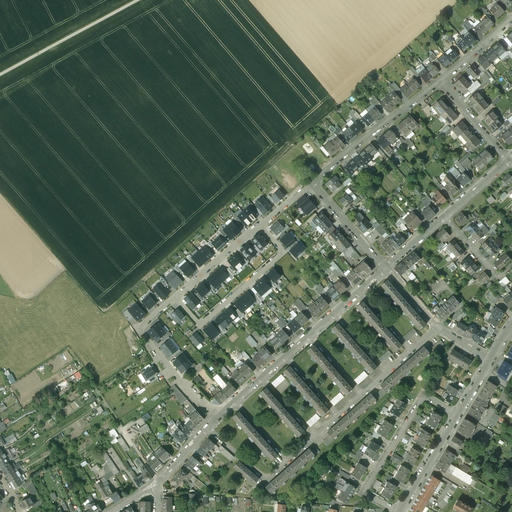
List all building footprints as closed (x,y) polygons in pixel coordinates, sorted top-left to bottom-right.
[(511,0),(501,0),(509,8),(511,5),(511,0)] [(497,3),(493,6),(494,7),(490,11),(497,19),(505,12),(497,3)] [(487,17),(481,23),(487,30),(494,24),(487,17)] [(481,23),(475,28),(481,35),(487,30),(481,23)] [(470,33),(467,36),(466,35),(462,38),(469,46),(476,40),(470,33)] [(462,38),(455,43),(463,52),(469,46),(462,38)] [(506,52),(498,43),(492,49),(498,56),(502,54),(506,52)] [(451,49),(444,54),(451,62),(458,56),(451,49)] [(492,49),(484,55),(484,56),(491,63),(498,56),(492,49)] [(444,54),(438,60),(444,68),(451,62),(444,54)] [(484,56),(481,58),(479,60),(480,60),(478,61),(485,70),(491,64),(491,63),(484,56)] [(439,71),(433,64),(432,64),(430,63),(427,65),(429,67),(426,70),(432,77),(439,71)] [(474,66),(473,68),(472,66),(467,71),(474,79),(480,73),(474,66)] [(425,69),(419,75),(425,82),(432,77),(426,70),(425,69)] [(466,81),(463,77),(455,84),(463,93),(466,90),(466,91),(467,90),(467,89),(468,89),(469,87),(465,82),(466,81)] [(481,77),(477,81),(481,85),(485,82),(481,77)] [(413,78),(406,84),(407,84),(413,91),(420,86),(413,78)] [(476,89),(472,93),(473,96),(477,93),(491,81),(488,79),(485,82),(481,85),(476,89)] [(477,81),(472,85),(476,89),(481,85),(477,81)] [(413,91),(407,84),(400,90),(406,97),(413,91)] [(476,89),(472,85),(469,87),(468,89),(472,93),(476,89)] [(401,100),(394,93),(388,99),(394,106),(401,100)] [(473,96),(474,96),(467,101),(473,108),(482,100),(483,100),(477,93),(473,96)] [(499,97),(492,103),(495,106),(501,99),(499,97)] [(388,99),(381,104),(388,112),(394,106),(388,99)] [(450,108),(441,99),(433,106),(438,112),(437,114),(440,117),(442,115),(450,108)] [(482,100),(473,108),(479,115),(490,105),(487,101),(485,103),(482,100)] [(375,107),(369,113),(375,120),(382,114),(375,107)] [(450,108),(442,115),(447,121),(446,121),(449,125),(458,117),(450,108)] [(492,111),(483,119),(489,126),(497,119),(498,118),(492,111)] [(375,120),(369,113),(362,119),(368,126),(375,120)] [(415,121),(410,116),(403,121),(411,130),(418,125),(418,124),(415,121)] [(497,119),(489,126),(494,132),(502,125),(497,119)] [(356,121),(349,127),(356,135),(363,129),(356,121)] [(403,121),(397,127),(406,137),(412,132),(403,121)] [(454,128),(452,130),(455,134),(457,133),(459,136),(460,135),(467,129),(461,122),(454,128)] [(444,133),(443,134),(446,137),(449,134),(449,133),(452,130),(454,128),(452,126),(450,128),(444,133)] [(349,127),(343,133),(349,141),(356,135),(349,127)] [(511,129),(511,128),(501,137),(508,145),(511,141),(511,129)] [(474,136),(467,129),(460,135),(467,143),(474,136)] [(399,139),(391,130),(384,136),(391,143),(394,147),(401,141),(399,139)] [(391,143),(384,136),(377,142),(387,154),(391,150),(388,146),(391,143)] [(467,143),(465,144),(471,151),(480,143),(474,136),(467,143)] [(344,144),(338,138),(335,140),(334,139),(331,142),(338,150),(344,144)] [(414,145),(408,138),(405,141),(407,144),(411,148),(414,145)] [(330,141),(323,147),(331,156),(338,150),(331,142),(330,141)] [(372,144),(365,151),(371,157),(378,151),(375,148),(372,144)] [(405,159),(397,150),(392,154),(400,163),(405,159)] [(486,150),(480,155),(480,154),(478,156),(478,157),(472,161),(480,170),(493,158),(486,150)] [(365,151),(358,157),(366,165),(373,159),(371,157),(365,151)] [(465,160),(460,164),(464,169),(471,163),(467,158),(465,160)] [(354,160),(345,168),(351,175),(360,167),(354,160)] [(456,169),(449,175),(454,181),(457,179),(463,186),(470,180),(464,173),(461,175),(456,169)] [(511,179),(508,174),(501,180),(503,183),(502,184),(504,186),(505,187),(506,186),(511,180),(511,179)] [(449,175),(444,180),(445,181),(442,184),(445,187),(445,188),(452,195),(458,190),(452,182),(454,181),(449,175)] [(335,176),(325,184),(333,193),(340,187),(336,182),(339,180),(335,176)] [(349,178),(343,183),(346,186),(352,181),(349,178)] [(444,188),(438,182),(435,184),(441,190),(444,188)] [(347,194),(340,200),(346,208),(353,202),(350,198),(354,194),(348,188),(345,191),(347,194)] [(279,190),(271,197),(274,202),(276,204),(284,197),(279,190)] [(446,200),(438,191),(435,193),(437,195),(432,199),(439,207),(446,200)] [(268,199),(272,204),(274,202),(271,197),(269,195),(266,197),(268,199)] [(300,206),(308,200),(303,195),(297,201),(299,203),(296,205),(299,208),(300,207),(300,206)] [(490,196),(485,200),(489,205),(494,201),(490,196)] [(266,201),(262,198),(258,201),(259,203),(256,205),(264,215),(272,208),(270,207),(266,201)] [(307,215),(316,207),(313,205),(314,204),(311,201),(310,202),(308,199),(308,200),(300,206),(300,207),(307,215)] [(429,207),(425,210),(421,213),(428,221),(436,215),(430,208),(429,207)] [(248,208),(243,212),(252,222),(257,217),(248,208)] [(246,227),(252,222),(243,212),(238,217),(246,227)] [(321,212),(321,213),(317,216),(312,220),(318,226),(319,226),(327,219),(321,212)] [(365,218),(359,212),(354,216),(360,223),(365,218)] [(415,215),(413,212),(408,216),(417,226),(421,222),(415,215)] [(307,220),(310,223),(312,220),(317,216),(314,214),(307,220)] [(464,218),(461,214),(455,220),(460,226),(463,223),(464,224),(467,221),(470,218),(467,215),(464,218)] [(417,226),(408,216),(403,220),(412,230),(417,226)] [(232,222),(236,227),(239,224),(233,218),(230,220),(232,223),(232,222)] [(327,219),(319,226),(324,232),(325,231),(332,226),(332,225),(327,219)] [(362,222),(361,223),(358,225),(365,233),(371,228),(367,224),(369,223),(365,219),(362,222)] [(232,223),(228,226),(236,236),(240,232),(236,227),(232,222),(232,223)] [(284,228),(278,222),(270,229),(276,235),(284,228)] [(473,223),(466,230),(471,235),(477,230),(475,227),(476,226),(473,223)] [(402,224),(397,228),(402,233),(407,229),(402,224)] [(386,232),(380,225),(376,228),(381,236),(386,232)] [(236,236),(228,226),(223,230),(227,235),(231,240),(236,236)] [(332,226),(325,231),(327,234),(328,233),(334,228),(332,226)] [(477,230),(471,235),(476,242),(487,232),(486,232),(487,231),(482,226),(477,230)] [(487,231),(486,232),(487,232),(489,235),(493,231),(496,228),(494,226),(487,231)] [(224,237),(227,235),(223,230),(221,228),(218,231),(224,237)] [(443,229),(439,233),(439,232),(435,235),(441,242),(448,235),(443,229)] [(330,235),(328,237),(328,239),(330,241),(331,241),(332,240),(335,243),(342,237),(336,230),(330,235)] [(285,246),(294,239),(288,233),(280,240),(285,246)] [(262,237),(259,234),(252,240),(260,250),(267,244),(264,241),(264,240),(262,237)] [(400,234),(393,240),(399,247),(406,241),(400,234)] [(351,246),(343,236),(342,237),(335,243),(334,244),(337,248),(338,247),(343,253),(343,252),(350,246),(351,246)] [(219,237),(212,243),(212,244),(214,246),(218,251),(226,244),(219,237)] [(391,238),(380,247),(388,256),(399,247),(393,240),(391,238)] [(490,238),(480,246),(486,252),(493,246),(493,245),(490,242),(492,240),(490,238)] [(448,244),(446,246),(442,250),(447,255),(451,252),(458,246),(452,240),(448,244)] [(207,243),(205,241),(202,243),(205,246),(208,250),(211,247),(207,243)] [(438,249),(436,250),(439,253),(442,250),(446,246),(448,244),(446,241),(442,245),(438,249)] [(247,244),(240,250),(249,260),(256,254),(247,244)] [(298,244),(290,251),(295,258),(304,251),(298,244)] [(198,252),(206,261),(213,255),(208,250),(205,246),(198,252)] [(350,246),(343,252),(348,258),(351,256),(355,252),(350,246)] [(463,252),(458,246),(451,252),(456,258),(463,252)] [(496,249),(493,246),(486,252),(491,258),(493,256),(494,257),(498,253),(497,252),(500,250),(497,248),(496,249)] [(200,267),(206,261),(198,252),(192,258),(191,258),(195,262),(200,267)] [(355,252),(351,256),(356,262),(360,257),(355,252)] [(420,260),(413,252),(407,257),(413,264),(416,262),(417,263),(420,260)] [(505,254),(494,264),(499,270),(511,260),(505,254)] [(192,264),(195,262),(191,258),(192,258),(189,255),(186,257),(192,264)] [(235,255),(228,261),(232,265),(236,271),(243,265),(240,262),(235,255)] [(467,256),(459,263),(465,270),(473,263),(467,256)] [(413,264),(407,257),(401,262),(408,269),(413,264)] [(364,261),(354,271),(361,280),(372,270),(364,261)] [(195,271),(187,262),(180,268),(183,272),(188,277),(195,271)] [(401,262),(393,269),(399,276),(408,269),(401,262)] [(473,263),(465,270),(471,276),(478,269),(473,263)] [(342,273),(335,264),(332,266),(334,269),(340,275),(342,273)] [(180,268),(178,265),(174,268),(180,275),(183,272),(180,268)] [(228,271),(233,276),(237,272),(236,271),(232,265),(227,269),(228,271)] [(221,267),(214,273),(222,283),(229,277),(225,273),(221,267)] [(354,271),(351,267),(348,270),(351,273),(346,277),(354,286),(361,280),(354,271)] [(280,277),(273,269),(267,275),(271,279),(274,283),(274,282),(280,277)] [(340,275),(334,269),(332,271),(337,277),(340,275)] [(228,271),(225,273),(229,277),(231,280),(234,277),(233,276),(228,271)] [(173,272),(166,278),(175,289),(182,282),(173,272)] [(484,272),(477,278),(481,282),(480,283),(481,284),(482,283),(483,284),(489,278),(484,272)] [(215,289),(222,283),(214,273),(207,279),(212,285),(215,289)] [(440,277),(426,289),(430,294),(443,281),(440,277)] [(505,277),(499,283),(502,287),(505,285),(508,282),(505,277)] [(159,281),(160,283),(164,288),(167,285),(162,278),(159,281)] [(258,283),(266,292),(270,288),(266,283),(262,279),(258,283)] [(271,279),(269,281),(274,288),(277,286),(274,282),(274,283),(271,279)] [(340,280),(333,286),(340,294),(347,288),(340,280)] [(400,295),(386,280),(380,286),(393,300),(400,295)] [(272,290),(274,288),(269,281),(266,283),(270,288),(272,290)] [(160,283),(153,289),(162,300),(169,293),(164,288),(160,283)] [(261,296),(266,292),(258,283),(253,287),(258,292),(261,296)] [(333,286),(330,283),(327,285),(330,289),(326,292),(333,300),(340,294),(333,286)] [(199,293),(203,297),(209,292),(202,284),(196,289),(199,293)] [(215,289),(212,285),(209,287),(215,294),(218,292),(215,289)] [(511,291),(511,292),(505,285),(502,287),(509,296),(511,299),(511,291)] [(247,292),(241,298),(249,307),(255,301),(252,297),(247,292)] [(255,294),(261,301),(264,298),(261,296),(258,292),(255,294)] [(192,295),(191,293),(184,299),(193,309),(199,303),(198,302),(192,295)] [(195,293),(192,295),(198,302),(200,300),(196,295),(195,293)] [(199,293),(196,295),(200,300),(202,302),(205,300),(203,297),(199,293)] [(255,301),(256,302),(257,301),(259,303),(261,301),(255,294),(252,297),(255,301)] [(492,294),(488,297),(494,306),(497,304),(496,303),(498,301),(494,296),(492,294)] [(156,303),(149,295),(142,301),(149,310),(156,303)] [(413,310),(400,295),(393,300),(407,315),(413,310)] [(453,296),(444,303),(442,301),(439,304),(441,307),(448,314),(460,304),(453,296)] [(511,299),(509,296),(507,297),(506,296),(502,299),(503,300),(502,301),(508,308),(511,305),(511,299)] [(249,307),(241,298),(234,304),(238,309),(242,313),(249,307)] [(322,298),(315,304),(321,311),(328,305),(322,298)] [(307,308),(299,299),(296,301),(304,311),(307,308)] [(375,317),(362,302),(356,307),(369,322),(375,317)] [(314,303),(307,309),(314,317),(321,311),(315,304),(314,303)] [(136,304),(128,311),(134,317),(137,321),(140,318),(140,319),(145,314),(136,304)] [(441,307),(439,309),(436,306),(432,310),(435,313),(442,320),(448,314),(441,307)] [(223,313),(231,323),(237,317),(234,313),(229,307),(223,313)] [(504,312),(496,308),(495,310),(496,310),(493,315),(500,319),(504,312)] [(128,322),(134,317),(128,311),(127,309),(122,313),(128,322)] [(184,317),(177,309),(171,315),(177,323),(184,317)] [(236,311),(242,317),(244,315),(242,313),(238,309),(236,311)] [(426,324),(413,310),(407,315),(420,330),(426,324)] [(237,317),(240,320),(242,317),(236,311),(234,313),(237,317)] [(459,311),(451,317),(454,321),(462,314),(459,311)] [(224,328),(231,323),(223,313),(216,319),(220,324),(224,329),(224,328)] [(302,313),(295,319),(301,326),(308,320),(302,313)] [(493,315),(491,314),(488,320),(491,322),(491,323),(494,325),(493,325),(496,327),(500,319),(493,315)] [(389,331),(375,317),(369,322),(383,337),(389,331)] [(151,325),(153,327),(158,323),(158,324),(160,322),(158,319),(151,325)] [(295,319),(288,325),(294,332),(301,326),(295,319)] [(467,328),(458,322),(454,330),(463,336),(464,334),(467,328)] [(148,332),(152,337),(162,328),(158,324),(158,323),(153,327),(148,332)] [(215,328),(211,323),(203,330),(212,340),(219,333),(220,333),(215,328)] [(226,331),(224,328),(224,329),(220,324),(218,326),(223,332),(224,333),(226,331)] [(338,324),(331,330),(345,344),(351,339),(338,324)] [(220,334),(223,332),(218,326),(217,325),(215,328),(220,333),(219,333),(220,334)] [(476,330),(469,326),(467,328),(464,334),(470,338),(471,337),(476,330)] [(166,333),(162,328),(152,337),(156,342),(161,337),(166,334),(166,333)] [(487,330),(484,328),(481,333),(476,330),(471,337),(480,343),(485,335),(488,337),(489,337),(490,337),(491,335),(486,331),(487,330)] [(413,329),(403,338),(407,342),(417,333),(413,329)] [(166,334),(161,337),(164,340),(168,336),(170,334),(168,331),(166,333),(166,334)] [(283,331),(277,337),(282,343),(289,337),(283,331)] [(402,346),(389,331),(383,337),(396,351),(402,346)] [(203,341),(196,333),(190,338),(197,346),(203,341)] [(257,344),(250,335),(245,339),(253,348),(257,344)] [(277,337),(270,343),(275,349),(282,343),(277,337)] [(364,353),(351,339),(345,344),(358,359),(364,353)] [(160,347),(164,352),(173,345),(168,340),(163,344),(160,347)] [(440,340),(430,349),(434,353),(444,344),(440,340)] [(169,358),(172,355),(177,351),(173,345),(164,352),(169,358)] [(326,360),(313,346),(307,351),(320,366),(326,360)] [(429,353),(424,346),(409,359),(415,366),(429,353)] [(264,347),(257,353),(258,354),(265,361),(272,355),(264,347)] [(174,357),(175,357),(181,352),(179,349),(177,351),(172,355),(174,357)] [(454,362),(459,353),(452,349),(447,358),(454,362)] [(389,350),(379,359),(382,363),(392,354),(389,350)] [(175,357),(177,359),(183,354),(183,355),(184,354),(182,351),(181,352),(175,357)] [(244,357),(240,352),(235,356),(239,361),(244,357)] [(377,368),(364,353),(358,359),(371,373),(377,368)] [(460,366),(465,357),(459,353),(454,362),(460,366)] [(173,363),(177,368),(187,359),(183,355),(183,354),(177,359),(173,363)] [(258,354),(252,360),(257,366),(260,363),(261,364),(264,361),(258,354)] [(472,361),(465,357),(460,366),(467,370),(472,361)] [(187,359),(177,368),(182,373),(187,369),(192,365),(191,365),(187,359)] [(415,366),(409,359),(395,372),(401,379),(415,366)] [(340,375),(326,360),(320,366),(333,380),(340,375)] [(511,366),(506,363),(503,361),(500,367),(510,372),(511,368),(511,366)] [(194,363),(191,365),(192,365),(187,369),(189,371),(196,366),(194,363)] [(198,374),(204,368),(200,363),(193,369),(198,374)] [(245,363),(238,369),(246,378),(253,372),(245,363)] [(158,374),(152,366),(141,373),(146,382),(158,374)] [(303,381),(289,367),(283,373),(296,387),(303,381)] [(510,372),(500,367),(497,372),(499,374),(506,378),(510,372)] [(246,378),(238,369),(231,375),(239,384),(246,378)] [(222,370),(218,374),(222,379),(226,375),(222,370)] [(364,371),(354,380),(358,385),(368,376),(364,371)] [(78,372),(50,390),(53,395),(69,384),(81,376),(78,372)] [(401,379),(395,372),(380,385),(386,392),(401,379)] [(236,390),(229,382),(226,384),(217,375),(213,378),(220,385),(223,389),(229,396),(236,390)] [(281,375),(271,383),(275,388),(285,379),(281,375)] [(353,389),(340,375),(333,380),(347,395),(353,389)] [(316,396),(303,381),(296,387),(309,402),(316,396)] [(487,381),(478,396),(487,402),(497,386),(487,381)] [(69,384),(53,395),(56,399),(72,388),(69,384)] [(187,400),(174,385),(170,389),(180,404),(187,400)] [(458,390),(449,385),(446,392),(454,397),(458,390)] [(221,391),(217,387),(211,393),(221,404),(229,396),(223,389),(221,391)] [(272,408),(279,403),(265,388),(259,394),(272,408)] [(378,392),(373,396),(377,400),(376,400),(377,401),(382,396),(378,392)] [(454,397),(446,392),(442,398),(450,403),(454,397)] [(340,393),(330,401),(334,406),(344,397),(340,393)] [(371,394),(356,407),(362,413),(376,400),(377,400),(373,396),(371,394)] [(316,396),(309,402),(322,416),(329,411),(316,396)] [(487,402),(478,396),(472,406),(485,414),(488,410),(484,407),(487,402)] [(406,404),(398,399),(394,405),(402,410),(406,404)] [(285,423),(292,417),(279,403),(272,408),(285,423)] [(508,409),(498,403),(495,408),(505,414),(508,409)] [(203,418),(191,405),(187,409),(191,414),(189,415),(190,416),(189,417),(190,420),(189,421),(195,428),(202,421),(201,419),(203,418)] [(402,410),(394,405),(390,412),(398,417),(402,410)] [(485,414),(472,406),(468,413),(478,420),(480,417),(482,418),(485,414)] [(356,407),(342,419),(348,426),(362,413),(356,407)] [(246,432),(252,427),(238,412),(232,417),(246,432)] [(442,417),(433,412),(432,414),(433,415),(431,418),(438,423),(442,417)] [(148,413),(142,417),(145,421),(151,417),(148,413)] [(0,423),(0,430),(8,425),(9,426),(10,425),(9,424),(13,421),(14,422),(18,419),(15,414),(13,415),(13,416),(8,419),(8,418),(0,423)] [(316,414),(306,422),(310,427),(320,418),(316,414)] [(500,417),(495,414),(491,419),(496,422),(500,417)] [(299,438),(305,432),(292,417),(285,423),(299,438)] [(431,418),(429,422),(428,421),(426,424),(434,429),(438,423),(431,418)] [(342,419),(327,433),(330,435),(333,439),(348,426),(342,419)] [(475,425),(464,419),(456,432),(467,438),(469,435),(470,435),(474,428),(473,428),(475,425)] [(496,422),(491,419),(488,424),(493,427),(496,422)] [(393,425),(385,420),(381,426),(389,432),(393,425)] [(189,421),(183,427),(182,426),(179,429),(187,436),(192,430),(195,428),(189,421)] [(146,424),(137,429),(139,432),(141,435),(149,429),(146,424)] [(179,429),(177,428),(175,424),(171,428),(172,429),(172,430),(170,433),(172,435),(175,437),(173,440),(177,443),(179,441),(181,443),(182,442),(183,443),(185,441),(184,440),(187,436),(179,429)] [(134,425),(129,428),(134,435),(139,432),(137,429),(134,425)] [(389,432),(381,426),(377,433),(385,438),(389,432)] [(259,447),(265,441),(252,427),(246,432),(259,447)] [(487,429),(478,445),(483,448),(492,433),(487,429)] [(431,435),(423,430),(419,436),(427,441),(431,435)] [(330,435),(323,441),(327,446),(334,440),(333,439),(330,435)] [(419,436),(415,442),(424,447),(427,441),(419,436)] [(128,449),(120,437),(116,440),(124,452),(128,449)] [(461,442),(453,437),(449,445),(456,449),(457,450),(457,449),(461,442)] [(2,440),(0,441),(0,445),(0,446),(1,447),(4,445),(5,446),(9,443),(8,441),(6,438),(2,440)] [(215,445),(208,438),(200,447),(207,452),(209,450),(212,453),(214,450),(212,449),(215,445)] [(272,461),(278,456),(265,441),(259,447),(272,461)] [(380,446),(371,441),(367,448),(368,448),(376,453),(380,446)] [(234,457),(221,446),(217,450),(230,462),(234,457)] [(11,447),(8,449),(7,448),(5,450),(7,452),(8,455),(15,451),(14,449),(13,450),(11,447)] [(207,452),(200,447),(197,451),(203,457),(206,460),(208,458),(206,456),(206,455),(205,455),(207,452)] [(163,448),(155,455),(162,464),(171,456),(163,448)] [(315,448),(311,452),(314,455),(315,456),(319,453),(315,448)] [(376,453),(368,448),(366,451),(365,451),(364,453),(372,459),(376,453)] [(420,453),(412,448),(408,454),(417,459),(420,453)] [(309,449),(294,462),(300,468),(314,455),(311,452),(309,449)] [(454,455),(446,450),(441,458),(450,464),(452,460),(451,460),(454,455)] [(0,451),(0,460),(8,455),(7,452),(2,455),(1,454),(3,453),(2,451),(0,452),(0,451)] [(118,472),(104,452),(100,455),(106,464),(114,475),(118,472)] [(403,459),(394,453),(392,456),(396,459),(402,462),(403,459)] [(408,454),(405,460),(413,465),(417,459),(408,454)] [(8,455),(0,460),(0,467),(1,469),(8,465),(10,463),(8,459),(10,458),(8,455)] [(155,455),(154,455),(147,461),(156,472),(163,465),(155,455)] [(199,462),(192,456),(189,460),(195,466),(197,464),(198,465),(199,464),(201,466),(203,464),(200,461),(199,462)] [(368,467),(370,464),(361,458),(359,461),(368,467)] [(450,464),(441,458),(435,467),(444,473),(450,464)] [(146,471),(138,459),(134,461),(140,469),(143,473),(140,475),(141,476),(146,483),(152,478),(147,471),(146,471)] [(195,466),(189,460),(185,464),(192,470),(191,471),(194,473),(196,471),(193,469),(195,466)] [(243,477),(249,470),(239,461),(233,468),(243,477)] [(294,462),(280,475),(286,481),(300,468),(294,462)] [(8,465),(1,469),(5,476),(16,469),(18,468),(20,466),(18,463),(10,468),(9,465),(9,466),(8,465)] [(366,468),(358,463),(356,465),(357,466),(355,469),(363,474),(366,468)] [(98,464),(92,467),(95,472),(101,469),(98,464)] [(114,475),(106,464),(103,467),(104,469),(103,469),(107,474),(104,477),(99,480),(101,484),(105,488),(108,486),(109,485),(106,481),(114,475)] [(410,470),(401,465),(398,472),(406,477),(410,470)] [(469,469),(463,465),(459,470),(466,473),(469,469)] [(459,470),(455,467),(451,474),(469,485),(474,478),(466,473),(459,470)] [(136,477),(130,468),(128,470),(134,479),(136,477)] [(16,469),(5,476),(9,483),(18,477),(20,476),(17,471),(16,469)] [(188,475),(181,469),(176,475),(182,481),(188,475)] [(363,474),(355,469),(353,473),(352,472),(351,475),(355,477),(354,479),(358,481),(363,474)] [(254,486),(259,480),(249,470),(243,477),(254,486)] [(406,477),(398,472),(394,478),(402,483),(406,477)] [(182,481),(176,475),(171,481),(177,487),(182,481)] [(280,475),(265,488),(271,494),(286,481),(280,475)] [(141,476),(138,478),(137,477),(136,477),(134,479),(139,487),(146,483),(141,476)] [(431,476),(430,478),(429,478),(425,484),(426,484),(423,488),(419,494),(420,494),(417,498),(413,504),(414,504),(411,508),(409,511),(410,511),(422,511),(440,482),(431,476)] [(18,477),(9,483),(13,489),(18,486),(21,485),(19,483),(21,482),(18,477)] [(346,481),(341,478),(335,486),(332,484),(326,480),(322,487),(337,489),(340,491),(346,481)] [(25,484),(22,486),(25,490),(28,488),(30,493),(36,490),(30,479),(25,484)] [(356,488),(346,481),(340,491),(341,491),(351,497),(356,488)] [(389,482),(388,482),(385,488),(393,493),(397,487),(389,482)] [(260,483),(256,487),(260,491),(264,488),(260,483)] [(105,488),(101,484),(98,486),(97,487),(105,499),(110,495),(105,488)] [(117,492),(113,494),(111,491),(108,486),(105,488),(110,495),(115,503),(121,499),(117,492)] [(393,493),(385,488),(381,495),(389,500),(393,493)] [(351,497),(341,491),(337,499),(341,502),(342,501),(346,504),(351,497)] [(451,498),(445,495),(442,501),(447,503),(451,498)] [(30,497),(20,502),(24,510),(32,506),(34,504),(33,502),(30,497)] [(175,506),(171,506),(172,497),(165,497),(165,499),(162,499),(162,510),(171,510),(171,511),(175,511),(175,506)] [(460,502),(457,500),(453,507),(456,509),(455,511),(456,511),(470,511),(473,509),(461,502),(460,502)] [(149,511),(150,502),(141,502),(139,502),(139,504),(139,507),(141,507),(141,511),(149,511)] [(98,505),(95,506),(94,506),(95,505),(93,503),(90,504),(92,507),(95,511),(101,511),(102,511),(98,505)]
